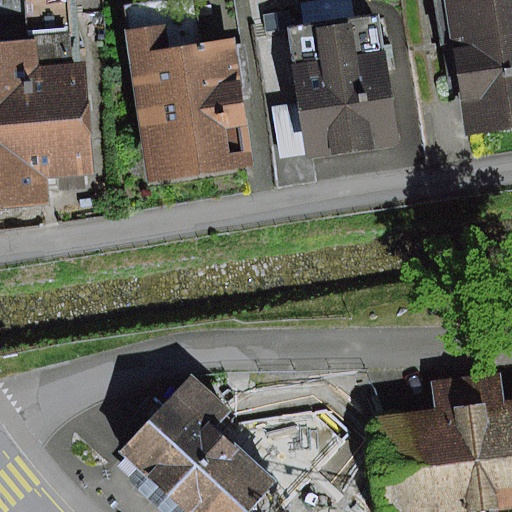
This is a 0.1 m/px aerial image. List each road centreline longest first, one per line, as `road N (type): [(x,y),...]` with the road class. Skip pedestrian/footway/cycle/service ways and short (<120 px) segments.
road 1 (residential): [(0,421),(132,368),(215,354),(511,347)]
road 2 (residential): [(0,253),(511,173)]
